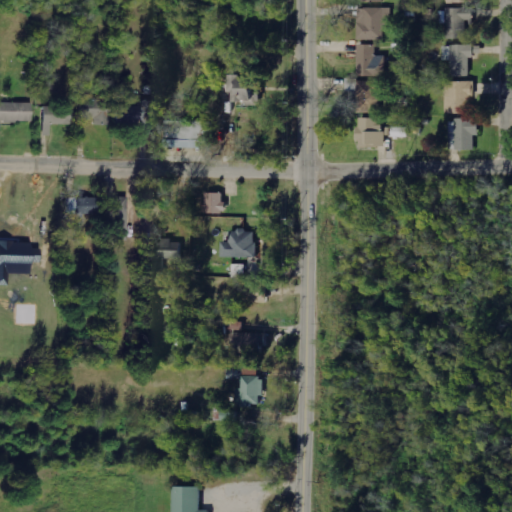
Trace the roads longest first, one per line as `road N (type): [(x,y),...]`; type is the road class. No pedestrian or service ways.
road 1 (secondary): [(297,511),(301,0)]
road 2 (residential): [(303,176),(0,168)]
road 3 (tertiary): [(511,167),(303,176)]
road 4 (residential): [(502,168),(501,0)]
